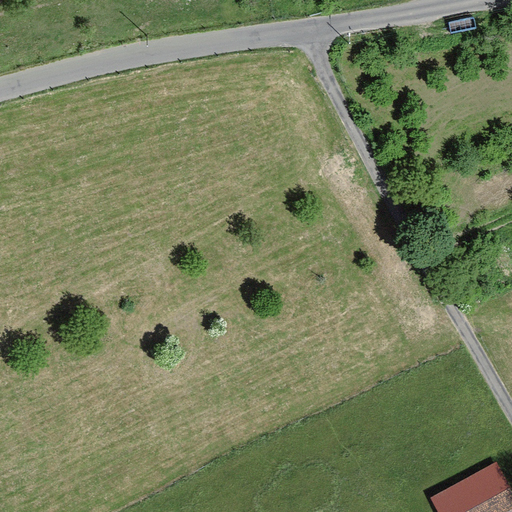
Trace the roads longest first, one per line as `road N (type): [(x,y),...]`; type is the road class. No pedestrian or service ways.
road 1 (tertiary): [(467,0),(148,49),(0,87)]
road 2 (track): [(311,25),(321,61),(431,271),(511,406)]
